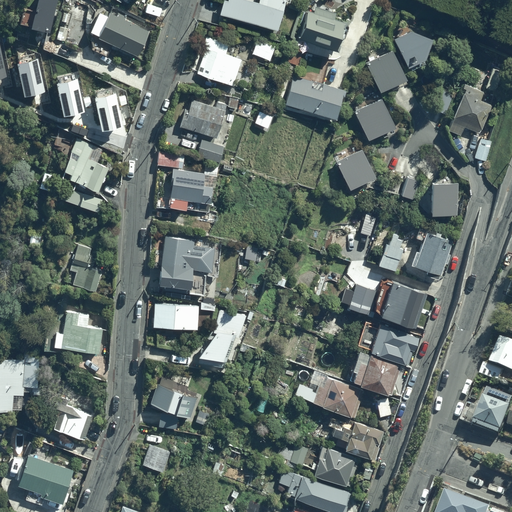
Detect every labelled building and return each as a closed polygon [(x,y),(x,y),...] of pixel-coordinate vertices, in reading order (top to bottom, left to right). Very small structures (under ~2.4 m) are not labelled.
[(22,2),(18,17),(40,24),(39,25),(48,28),(52,12),(54,13),(56,6),(54,5),(55,1),(56,2),(56,0),(33,0),(33,4),(22,2)] [(220,0),(218,9),(275,23),(281,0),(220,0)] [(305,7),(298,35),(334,44),(340,20),(343,21),(344,18),(332,15),(334,8),(314,3),(313,9),(305,7)] [(106,54),(112,41),(136,52),(148,28),(123,15),(124,13),(117,10),(116,12),(108,8),(106,11),(97,7),(88,26),(89,45),(106,54)] [(68,26),(59,24),(55,36),(64,39),(68,26)] [(418,54),(423,51),(429,33),(411,26),(406,28),(404,24),(394,30),(396,33),(393,35),(406,60),(407,59),(410,65),(421,59),(418,54)] [(228,41),(205,34),(201,45),(204,45),(196,70),(232,82),(241,56),(225,51),(228,41)] [(256,36),(251,50),(268,56),(273,42),(256,36)] [(404,72),(390,46),(365,59),(378,84),(388,79),(391,85),(405,78),(402,73),(404,72)] [(80,76),(86,78),(84,83),(94,87),(98,76),(89,73),(76,66),(72,72),(80,76)] [(500,69),(491,66),(484,84),(494,87),(500,69)] [(343,84),(291,72),(285,101),(321,109),(319,114),(328,116),(330,110),(335,111),(339,90),(342,90),(343,84)] [(482,88),(463,80),(462,84),(464,85),(463,89),(462,88),(451,112),(452,112),(447,126),(459,131),(463,123),(478,130),(490,101),(479,96),(482,88)] [(453,93),(442,87),(433,105),(444,111),(453,93)] [(215,134),(225,101),(216,98),(214,103),(190,96),(187,106),(184,105),(178,122),(215,134)] [(367,136),(380,129),(383,134),(394,129),(391,123),(394,122),(380,96),(354,110),(367,136)] [(101,141),(114,144),(119,125),(124,126),(126,119),(120,118),(122,109),(91,102),(92,100),(88,99),(87,101),(81,100),(79,109),(83,110),(80,125),(103,130),(101,141)] [(67,173),(97,187),(107,163),(96,158),(101,146),(76,135),(70,148),(68,154),(62,166),(69,169),(67,173)] [(223,143),(200,136),(196,151),(219,158),(223,143)] [(486,159),(492,140),(479,136),(473,155),(486,159)] [(373,168),(360,144),(338,156),(340,158),(336,160),(348,182),(373,168)] [(158,147),(156,161),(177,164),(179,150),(158,147)] [(204,169),(172,164),(167,202),(185,205),(186,196),(222,201),(224,181),(215,179),(216,172),(204,171),(204,169)] [(411,195),(418,177),(406,173),(400,191),(411,195)] [(455,214),(457,183),(430,180),(429,211),(455,214)] [(77,202),(77,201),(97,209),(101,197),(61,182),(56,194),(77,202)] [(217,208),(198,204),(195,218),(214,222),(217,208)] [(387,239),(385,238),(376,259),(394,266),(403,245),(398,243),(401,236),(396,234),(398,230),(392,228),(387,239)] [(449,254),(446,253),(452,238),(424,228),(417,248),(413,247),(408,261),(426,267),(424,273),(436,277),(437,274),(438,275),(443,263),(446,264),(449,254)] [(193,236),(163,233),(157,280),(188,285),(188,289),(202,289),(204,273),(214,273),(218,241),(209,241),(209,243),(193,242),(193,236)] [(95,288),(101,267),(90,264),(94,254),(89,252),(91,245),(76,241),(69,267),(74,269),(71,280),(95,288)] [(256,244),(245,243),(242,255),(254,257),(256,244)] [(413,326),(425,292),(390,277),(390,279),(387,278),(385,282),(380,282),(378,286),(376,285),(375,288),(375,289),(378,289),(375,295),(374,295),(374,296),(373,296),(373,297),(373,298),(373,299),(373,300),(373,301),(371,307),(378,311),(413,326)] [(375,289),(354,281),(352,288),(344,285),(340,297),(348,300),(346,304),(366,312),(375,289)] [(197,302),(153,300),(152,323),(196,325),(197,302)] [(245,311),(217,306),(211,327),(195,349),(225,355),(232,332),(237,332),(245,311)] [(97,350),(101,325),(86,323),(88,311),(65,308),(62,330),(55,329),(53,343),(60,344),(60,345),(97,350)] [(369,343),(368,345),(406,360),(411,346),(412,347),(417,334),(378,317),(377,321),(364,315),(355,338),(369,343)] [(511,341),(501,337),(491,362),(485,360),(480,374),(500,382),(505,369),(511,371),(511,341)] [(353,368),(350,376),(384,392),(385,391),(389,392),(399,364),(367,351),(366,352),(356,348),(348,366),(353,368)] [(0,408),(11,409),(11,407),(17,407),(17,405),(20,406),(21,400),(23,401),(24,385),(23,385),(23,383),(32,383),(31,391),(37,391),(38,374),(36,374),(37,356),(23,349),(22,354),(7,352),(7,356),(0,354),(0,408)] [(357,386),(324,373),(323,375),(316,372),(314,375),(311,374),(308,382),(315,385),(313,390),(296,384),(293,393),(351,414),(360,388),(357,387),(357,386)] [(155,379),(148,399),(188,413),(195,394),(155,379)] [(500,430),(502,430),(511,400),(511,397),(487,388),(484,396),(483,395),(474,420),(475,420),(474,425),(499,434),(500,430)] [(56,411),(52,423),(83,435),(93,411),(55,397),(51,409),(56,411)] [(159,408),(157,422),(174,425),(177,411),(159,408)] [(197,408),(194,418),(203,422),(207,411),(197,408)] [(382,427),(352,415),(351,417),(331,409),(326,420),(332,423),(330,428),(338,431),(334,440),(342,443),(343,442),(373,455),(378,443),(376,442),(382,427)] [(300,461),(307,445),(294,440),(288,456),(300,461)] [(168,448),(149,441),(141,460),(160,468),(168,448)] [(321,442),(312,468),(344,480),(344,479),(348,480),(356,458),(352,457),(354,452),(326,442),(325,443),(321,442)] [(72,467),(26,448),(20,463),(23,464),(16,481),(28,486),(23,500),(34,504),(35,501),(39,503),(43,491),(60,498),(72,467)] [(220,473),(225,460),(213,456),(208,468),(220,473)] [(346,485),(300,468),(299,470),(293,468),(292,470),(282,466),(277,478),(287,481),(285,487),(293,490),(292,490),(343,509),(350,488),(346,486),(346,485)] [(490,511),(491,509),(446,492),(438,511),(490,511)] [(150,511),(121,501),(117,511),(150,511)]
